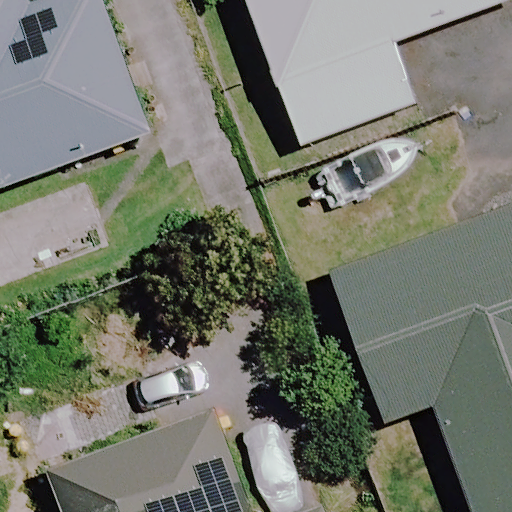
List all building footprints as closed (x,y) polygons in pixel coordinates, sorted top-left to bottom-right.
[(0,0),(0,200),(146,149),(94,0),(0,0)] [(511,0),(246,0),(302,157),(419,116),(397,54),(511,13),(511,0)] [(511,511),(511,223),(335,287),(388,432),(437,415),(471,511),(511,511)] [(0,342),(126,300),(103,231),(0,264),(0,342)] [(258,511),(231,430),(52,489),(60,511),(258,511)]
